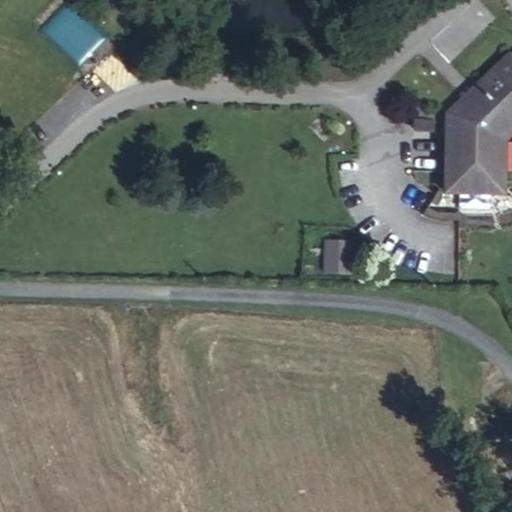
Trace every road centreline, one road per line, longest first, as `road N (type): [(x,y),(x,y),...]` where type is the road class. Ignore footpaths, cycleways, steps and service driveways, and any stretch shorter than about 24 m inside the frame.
road 1 (unclassified): [(0,290),(404,308),(477,333),(511,372)]
road 2 (unknown): [(373,73),(391,119),(355,194)]
